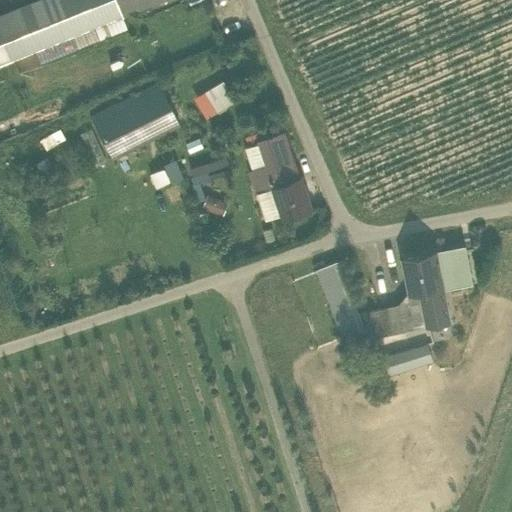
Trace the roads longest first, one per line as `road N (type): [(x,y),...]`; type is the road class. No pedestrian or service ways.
road 1 (track): [(0,352),(348,238),(511,208)]
road 2 (unclassified): [(248,0),(348,238)]
